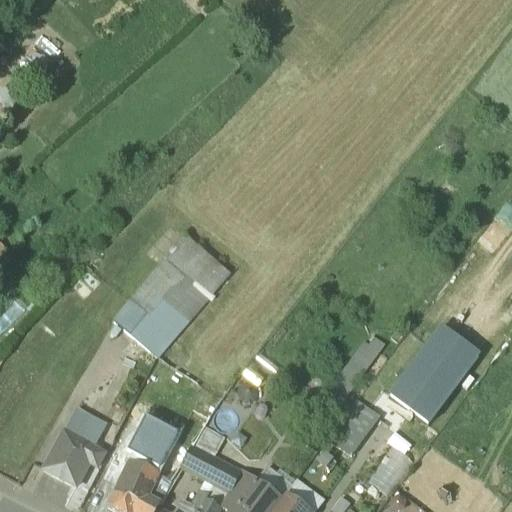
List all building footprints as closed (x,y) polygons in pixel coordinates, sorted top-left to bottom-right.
[(511,197),(482,239),(498,249),(511,229),(511,197)] [(164,262),(112,327),(156,364),(229,279),(183,241),(165,263),(164,262)] [(389,401),(427,428),(479,357),(440,329),(389,401)] [(341,378),(356,387),(377,354),(361,345),(341,378)] [(273,393),(260,383),(255,389),(269,399),(273,393)] [(253,398),(247,403),(246,407),(247,413),(254,417),(262,416),(266,410),(265,404),(260,399),(253,398)] [(349,413),(327,442),(350,459),(363,441),(360,439),(368,427),(349,413)] [(101,431),(75,416),(62,439),(91,455),(95,447),(93,446),(101,431)] [(91,455),(62,439),(42,475),(74,493),(88,468),(94,457),(93,456),(91,455)] [(191,451),(179,446),(168,464),(180,471),(191,451)] [(144,456),(136,452),(123,479),(149,491),(165,456),(147,448),(144,456)] [(240,477),(191,451),(180,471),(229,497),(240,477)] [(103,459),(93,454),(93,456),(94,457),(88,468),(95,473),(103,459)] [(365,482),(381,496),(400,475),(384,461),(365,482)] [(291,490),(266,471),(254,487),(279,506),(284,500),(291,490)] [(229,497),(222,511),(233,511),(251,489),(243,478),(240,476),(240,477),(229,497)] [(149,491),(123,479),(115,497),(107,510),(110,511),(156,511),(159,508),(145,500),(149,491)] [(233,511),(274,511),(279,506),(254,487),(253,486),(233,511)] [(201,496),(191,511),(201,511),(208,501),(201,496)] [(300,511),(284,500),(279,506),(274,511),(300,511)]
